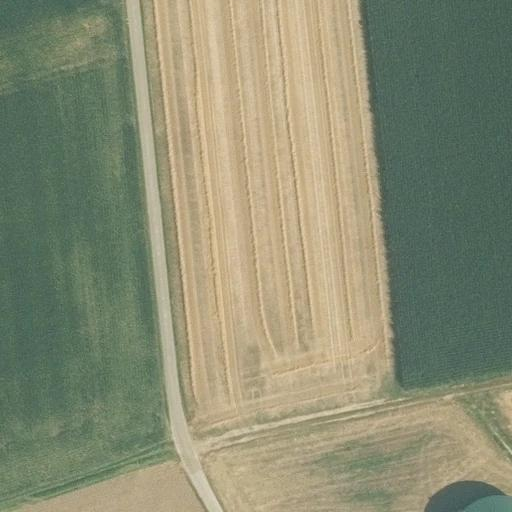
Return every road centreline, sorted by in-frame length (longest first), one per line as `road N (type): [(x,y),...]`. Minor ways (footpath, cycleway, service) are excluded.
road 1 (track): [(1,511),(182,452),(511,385)]
road 2 (track): [(136,0),(178,428),(214,511)]
